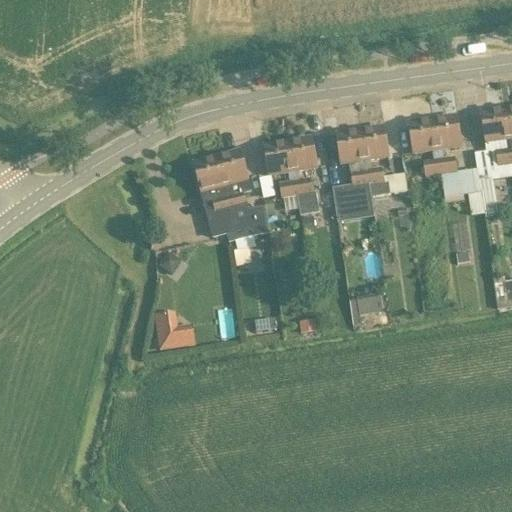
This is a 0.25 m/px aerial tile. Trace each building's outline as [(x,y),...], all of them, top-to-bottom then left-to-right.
[(487,154),(475,156),(477,171),(480,195),(482,207),(493,205),(489,177),(511,173),(511,156),(506,111),(482,115),(487,154)] [(456,119),(433,122),(441,176),(445,205),(464,202),(461,179),(456,174),(454,160),(444,162),(443,151),(461,149),(456,119)] [(426,178),(441,176),(433,122),(409,126),(414,156),(432,153),(433,163),(424,165),(426,178)] [(365,163),(371,201),(407,196),(404,177),(383,180),(382,171),(372,172),(371,162),(389,159),(384,130),(360,133),(365,163)] [(355,203),(371,201),(365,163),(360,133),(337,137),(341,166),(360,164),(361,174),(351,175),(355,203)] [(288,145),(297,198),(301,219),(318,216),(315,194),(313,195),(310,181),(300,183),(299,173),(317,170),(312,141),(288,145)] [(282,200),(297,198),(288,145),(264,149),(269,178),(288,175),(290,185),(280,187),(282,200)] [(240,153),(217,160),(236,230),(250,226),(252,234),(268,236),(264,210),(248,213),(243,195),(250,193),(248,183),(240,153)] [(212,236),(236,230),(217,160),(194,166),(201,195),(202,195),(205,206),(212,204),(214,212),(207,214),(212,236)] [(483,216),(482,207),(480,195),(468,196),(471,218),(483,216)] [(314,232),(312,220),(302,221),(304,233),(314,232)] [(470,264),(469,257),(457,258),(458,266),(470,264)] [(358,301),(360,316),(380,313),(378,298),(358,301)] [(151,315),(155,352),(191,349),(189,329),(175,331),(174,313),(151,315)] [(276,331),(275,321),(255,324),(257,334),(276,331)] [(299,324),(301,336),(317,333),(316,322),(299,324)]
